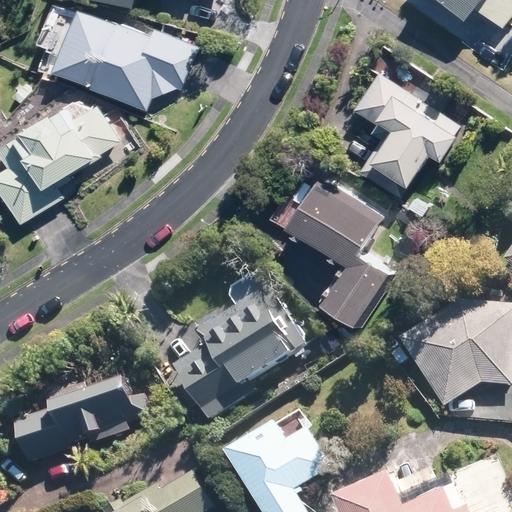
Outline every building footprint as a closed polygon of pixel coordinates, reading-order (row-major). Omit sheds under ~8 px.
[(511,0),(454,0),(472,15),(481,4),(506,25),(511,17),(511,0)] [(87,7),(61,69),(150,106),(155,95),(181,85),(186,87),(203,47),(161,29),(158,37),(87,7)] [(384,72),(361,105),(384,120),(378,129),(390,137),(368,170),(406,194),(436,149),(446,156),(466,126),(384,72)] [(0,174),(0,179),(26,221),(69,195),(60,180),(126,140),(104,104),(79,118),(72,107),(62,113),(61,111),(33,128),(34,131),(5,149),(15,165),(0,174)] [(386,216),(327,177),(297,224),(356,262),(331,300),(361,320),(395,269),(364,249),(386,216)] [(204,331),(214,347),(183,367),(214,417),(259,389),(253,380),(308,345),(272,288),(204,331)] [(449,401),(483,379),(511,381),(511,306),(467,303),(409,340),(449,401)] [(58,406),(21,420),(35,459),(103,434),(105,440),(141,426),(158,408),(152,392),(138,397),(127,367),(54,394),(58,406)] [(281,425),(234,452),(269,511),(300,511),(288,491),(330,466),(309,432),(292,443),(281,425)] [(176,440),(51,507),(53,511),(177,511),(205,497),(176,440)] [(473,511),(462,487),(408,510),(393,476),(343,498),(349,511),(473,511)]
